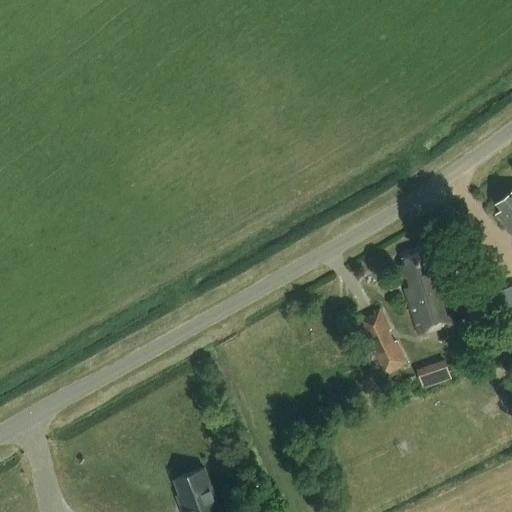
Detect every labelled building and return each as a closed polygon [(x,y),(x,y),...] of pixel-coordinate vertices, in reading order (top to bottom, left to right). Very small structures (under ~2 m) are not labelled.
[(511,189),(496,203),(501,210),(496,215),(511,235),(511,189)] [(459,322),(437,247),(402,258),(404,264),(399,266),(419,334),(459,322)] [(451,262),(454,273),(467,268),(464,258),(451,262)] [(511,322),(508,310),(507,307),(511,305),(511,288),(492,295),(487,297),(500,334),(507,332),(511,330),(511,322)] [(364,316),(358,319),(368,340),(370,339),(377,354),(375,355),(384,375),(407,364),(397,342),(394,343),(389,332),(391,331),(381,309),(374,312),(375,314),(365,319),(364,316)] [(219,511),(206,471),(173,482),(182,509),(180,510),(180,511),(219,511)]
